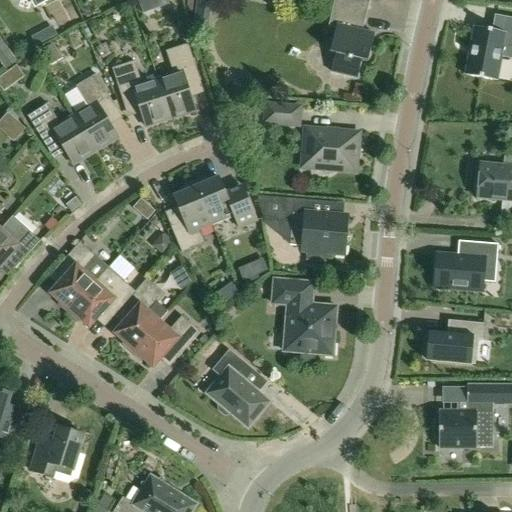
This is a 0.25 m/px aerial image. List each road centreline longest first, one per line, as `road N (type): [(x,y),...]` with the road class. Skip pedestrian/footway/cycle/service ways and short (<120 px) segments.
road 1 (tertiary): [(259,494),(343,429),(373,382),(405,114),(432,0)]
road 2 (residential): [(259,494),(0,333)]
road 3 (residential): [(229,143),(127,185),(63,226),(0,322)]
road 4 (unknown): [(346,481),(511,484)]
